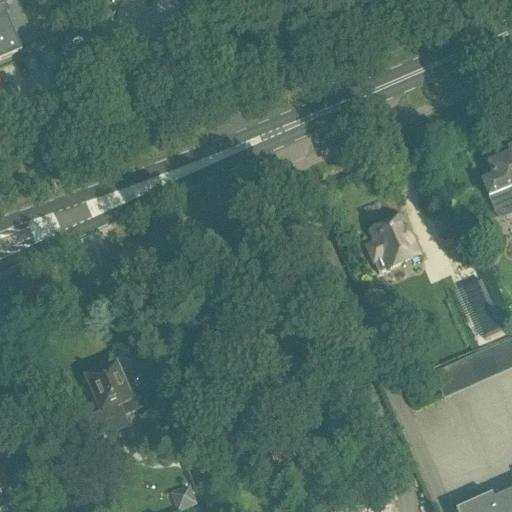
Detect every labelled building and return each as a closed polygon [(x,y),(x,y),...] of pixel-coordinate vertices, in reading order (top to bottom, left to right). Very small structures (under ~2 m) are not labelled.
[(0,0),(0,62),(23,53),(7,16),(7,17),(3,9),(4,9),(0,0)] [(511,160),(511,158),(510,158),(488,168),(494,181),(483,186),(496,216),(497,217),(498,218),(500,219),(502,220),(504,220),(506,220),(511,217),(511,160)] [(419,260),(402,222),(372,236),(377,246),(367,250),(375,266),(384,262),(389,273),(419,260)] [(464,291),(486,341),(504,334),(481,284),(464,291)] [(117,369),(87,381),(102,414),(88,420),(96,439),(108,434),(109,438),(129,429),(125,420),(125,418),(135,414),(131,404),(132,404),(117,369)] [(437,392),(432,381),(415,389),(420,400),(437,392)] [(175,444),(170,433),(161,412),(162,412),(154,394),(142,400),(149,416),(141,419),(156,452),(175,444)] [(12,456),(12,480),(28,480),(28,456),(12,456)] [(0,511),(10,507),(4,494),(3,492),(7,490),(2,478),(0,478),(0,511)] [(511,511),(511,494),(472,511),(511,511)]
